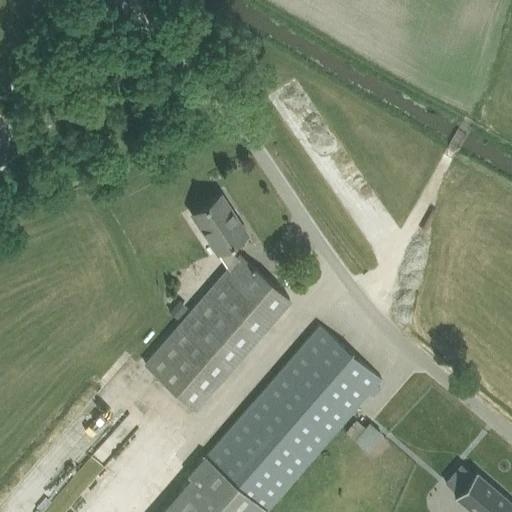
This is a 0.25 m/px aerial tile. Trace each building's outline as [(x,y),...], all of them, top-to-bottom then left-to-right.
[(114,161),(119,172),(129,168),(124,156),(114,161)] [(145,362),(194,406),(289,296),(239,253),(236,256),(229,244),(247,232),(220,192),(191,211),(202,228),(217,252),(218,251),(228,266),(145,362)] [(179,298),(169,310),(177,317),(187,305),(179,298)] [(263,511),(382,377),(319,323),(187,474),(191,477),(159,511),(263,511)] [(368,420),(353,439),(367,450),(382,432),(368,420)] [(461,463),(446,481),(457,491),(455,494),(475,511),(511,511),(511,501),(475,469),(472,473),(461,463)]
